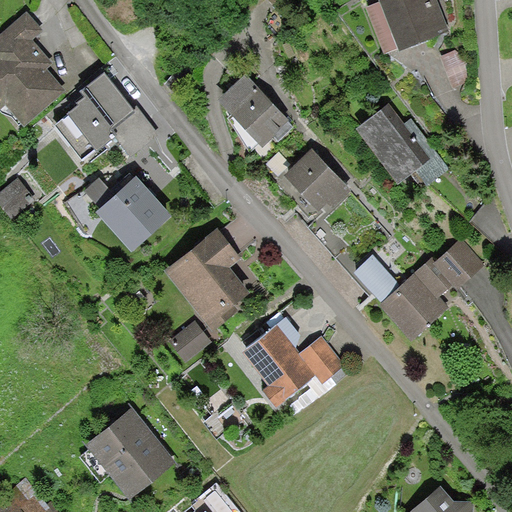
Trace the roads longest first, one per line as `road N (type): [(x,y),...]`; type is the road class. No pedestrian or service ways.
road 1 (residential): [(511,508),(196,142),(86,0)]
road 2 (residential): [(486,0),(495,143),(511,191)]
